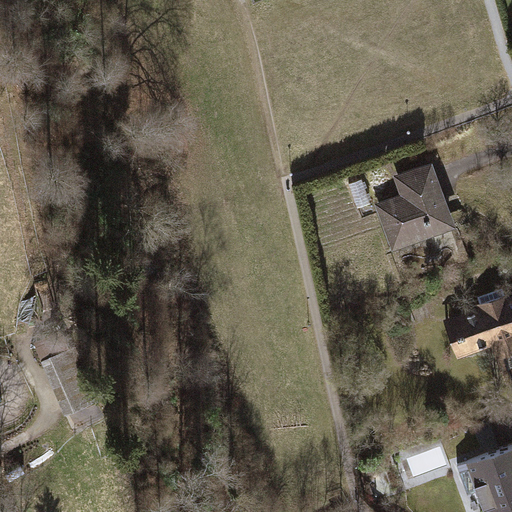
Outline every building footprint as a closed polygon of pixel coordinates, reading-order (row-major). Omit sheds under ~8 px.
[(431,161),(393,175),(400,193),(374,203),(392,250),(456,227),(431,161)] [(370,203),(362,178),(348,183),(356,208),(370,203)] [(476,306),(443,319),(458,358),(491,346),(505,383),(511,380),(511,379),(511,377),(511,376),(511,292),(507,295),(506,292),(475,304),(476,306)] [(44,305),(24,314),(36,340),(56,330),(44,305)] [(81,341),(42,357),(66,415),(105,399),(81,341)] [(511,511),(511,444),(458,464),(469,493),(476,490),(484,511),(511,511)]
